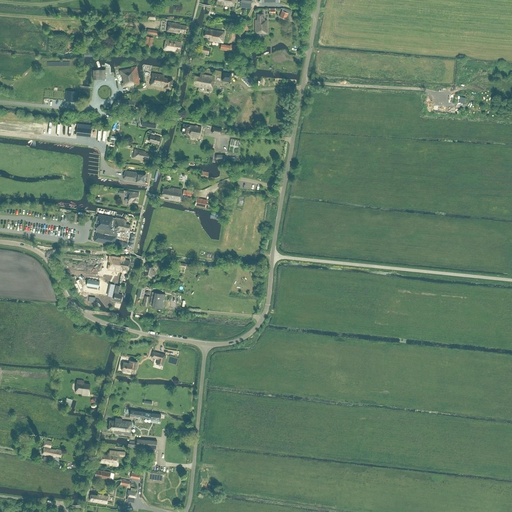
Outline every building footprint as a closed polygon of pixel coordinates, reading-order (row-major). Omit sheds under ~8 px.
[(286,19),(288,13),(282,11),(279,17),(286,19)] [(255,33),(266,33),(266,20),(263,20),(263,14),(257,14),(257,20),(255,20),(255,33)] [(177,32),(185,33),(186,26),(180,25),(181,24),(168,22),(167,31),(177,33),(177,32)] [(209,40),(223,42),(224,32),(211,30),(211,31),(205,31),(204,37),(210,38),(209,40)] [(172,51),(180,52),(181,42),(166,40),(164,50),(172,51)] [(131,68),(127,69),(120,70),(120,74),(122,74),(124,83),(122,83),(122,87),(134,85),(131,68)] [(105,79),(105,70),(93,70),(93,79),(105,79)] [(222,80),(222,82),(229,82),(230,80),(231,73),(223,73),(222,72),(221,79),(222,80)] [(171,89),(172,79),(164,77),(164,75),(152,73),(150,85),(164,87),(171,89)] [(193,85),(212,89),(214,76),(203,74),(202,74),(200,74),(200,76),(198,75),(198,76),(194,76),(193,85)] [(67,92),(66,101),(75,101),(75,93),(67,92)] [(134,102),(131,101),(131,100),(121,99),(120,107),(134,108),(134,102)] [(156,120),(144,118),(142,125),(155,128),(156,120)] [(90,137),(91,129),(92,125),(78,123),(77,127),(76,135),(90,137)] [(188,136),(199,138),(201,127),(184,124),(182,134),(188,135),(188,136)] [(150,135),(149,141),(159,144),(160,137),(150,135)] [(144,158),(148,159),(149,154),(145,153),(145,152),(143,151),(135,149),(133,157),(143,160),(144,158)] [(135,182),(145,183),(146,173),(137,172),(126,171),(124,180),(136,181),(135,182)] [(169,199),(180,200),(182,189),(171,188),(171,189),(168,188),(168,189),(163,188),(162,196),(165,196),(164,198),(169,199)] [(132,202),(137,202),(139,193),(130,192),(129,192),(128,194),(129,194),(129,199),(125,198),(125,201),(128,202),(128,204),(132,202)] [(196,198),(195,206),(206,208),(207,200),(196,198)] [(117,237),(118,231),(125,232),(126,230),(129,230),(130,225),(126,224),(126,221),(124,219),(115,217),(115,218),(113,218),(113,217),(98,214),(95,228),(97,229),(97,231),(96,231),(94,241),(114,245),(115,242),(116,237),(117,237)] [(121,256),(120,258),(109,256),(108,270),(121,271),(122,272),(122,269),(122,268),(121,268),(122,265),(120,265),(121,259),(121,256)] [(125,256),(121,256),(121,259),(120,265),(122,265),(121,268),(122,268),(122,269),(129,270),(130,260),(125,260),(125,256)] [(195,272),(196,265),(191,264),(191,265),(186,264),(178,263),(178,267),(185,268),(185,267),(188,268),(187,270),(190,270),(190,271),(195,272)] [(151,277),(151,275),(153,276),(155,272),(154,272),(154,270),(151,270),(153,265),(147,264),(144,275),(151,277)] [(100,281),(87,279),(85,286),(98,288),(100,281)] [(139,284),(136,296),(143,298),(146,286),(139,284)] [(121,302),(122,294),(114,292),(113,301),(121,302)] [(152,307),(162,309),(165,294),(152,292),(149,304),(152,305),(152,307)] [(163,366),(166,354),(153,351),(151,357),(157,359),(156,364),(163,366)] [(123,362),(122,371),(130,372),(131,369),(136,370),(137,362),(132,361),(132,364),(123,362)] [(82,393),(89,394),(90,384),(83,383),(84,381),(81,380),(77,380),(76,392),(82,393)] [(156,413),(189,413),(189,387),(177,387),(177,390),(168,390),(168,386),(143,385),(143,398),(150,398),(150,401),(156,401),(156,413)] [(129,416),(142,418),(142,417),(151,419),(151,418),(159,419),(160,415),(130,410),(129,416)] [(116,433),(130,434),(131,421),(122,420),(122,418),(115,418),(115,421),(109,420),(108,430),(116,431),(116,433)] [(157,440),(137,439),(137,441),(136,447),(156,449),(157,440)] [(42,454),(49,456),(55,457),(55,455),(61,456),(62,450),(56,449),(56,450),(50,449),(52,441),(44,440),(43,446),(44,446),(42,454)] [(119,456),(124,456),(125,452),(110,450),(109,453),(108,452),(108,454),(101,454),(100,462),(109,463),(109,465),(118,466),(119,456)] [(111,472),(106,471),(106,469),(104,469),(104,471),(96,470),(95,476),(109,479),(111,472)] [(91,494),(90,500),(95,501),(95,500),(107,502),(108,496),(98,494),(97,496),(91,494)]
